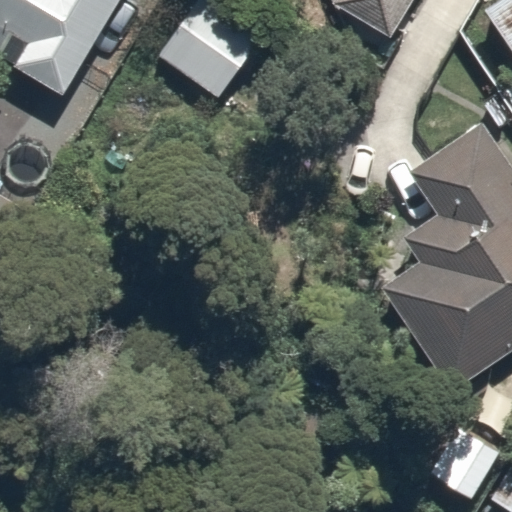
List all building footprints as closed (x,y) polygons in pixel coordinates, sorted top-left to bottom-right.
[(0,57),(63,94),(119,0),(0,0),(0,26),(14,35),(0,57)] [(226,0),(179,0),(150,43),(241,104),(285,39),(226,0)] [(328,0),(384,33),(403,0),(328,0)] [(511,0),(498,0),(484,9),(511,52),(511,0)] [(416,260),(388,277),(455,385),(511,349),(511,172),(482,124),(408,170),(433,210),(398,232),(416,260)]
